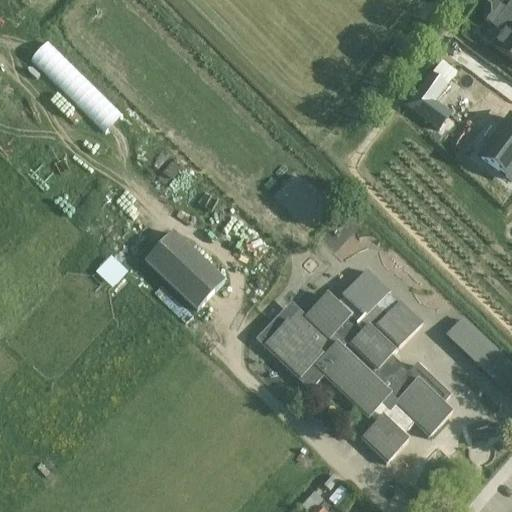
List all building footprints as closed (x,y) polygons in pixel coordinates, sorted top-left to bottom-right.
[(511,14),(506,10),(493,28),(504,36),(494,49),(511,63),(511,14)] [(425,78),(401,110),(417,122),(433,134),(445,118),(429,106),(441,90),(425,78)] [(480,159),(510,182),(511,179),(511,120),(510,119),(480,159)] [(226,284),(173,234),(145,265),(198,314),(226,284)] [(273,326),(256,344),(257,345),(258,343),(265,350),(264,351),(265,352),(266,351),(287,371),(286,372),(287,373),(288,372),(310,392),(308,393),(309,394),(324,379),(369,421),(370,420),(377,426),(362,442),(387,466),(408,444),(395,432),(400,426),(408,433),(415,426),(430,439),(451,416),(442,407),(450,399),(417,368),(410,376),(392,359),(422,327),(421,326),(420,327),(400,309),(402,307),(400,306),(397,309),(386,299),(389,296),(388,294),(387,296),(367,277),(368,276),(367,275),(341,302),(342,303),(335,310),(324,300),(305,320),(300,315),(300,314),(299,314),(280,334),(274,328),(274,327),(273,326)] [(511,359),(468,318),(450,336),(510,394),(511,391),(511,359)] [(304,511),(320,511),(317,509),(323,503),(314,495),(301,509),(304,511)]
